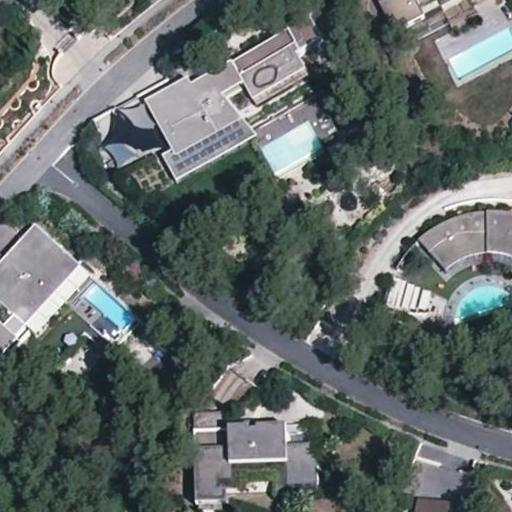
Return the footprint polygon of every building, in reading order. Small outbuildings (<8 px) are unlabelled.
[(388,0),(380,4),(396,36),(426,20),(423,14),(440,5),(444,12),(467,0),(470,0),(480,19),(508,6),(504,0),(388,0)] [(245,122),(225,98),(246,86),(259,109),(312,80),(299,57),(325,43),(311,19),(288,31),(290,33),(236,63),(193,87),(189,80),(147,103),(174,153),(178,160),(245,122)] [(190,82),(205,75),(192,46),(177,53),(190,82)] [(336,119),(349,142),(372,129),(359,106),(336,119)] [(259,140),(245,122),(178,160),(174,153),(164,159),(178,184),(259,140)] [(144,192),(158,184),(150,169),(136,176),(144,192)] [(421,241),(447,273),(461,264),(473,259),(486,257),(497,258),(507,259),(511,261),(511,218),(508,217),(490,216),(472,218),(454,222),(437,230),(421,241)] [(6,261),(28,282),(4,308),(17,320),(7,332),(0,325),(0,369),(22,345),(17,340),(27,329),(82,269),(37,227),(6,261)] [(0,267),(0,304),(4,308),(28,282),(6,261),(0,267)] [(94,280),(82,269),(27,329),(39,340),(94,280)] [(391,285),(387,312),(441,319),(445,293),(391,285)] [(319,489),(317,447),(288,448),(287,429),(259,430),(259,433),(252,434),(251,430),(231,431),(230,427),(230,413),(193,415),(197,499),(218,498),(218,486),(234,485),(233,467),(287,465),(288,490),(319,489)] [(259,433),(259,430),(259,425),(230,427),(231,431),(251,430),(252,434),(259,433)] [(317,447),(316,428),(287,429),(288,448),(317,447)] [(319,499),(319,489),(288,490),(287,465),(233,467),(234,485),(218,486),(218,498),(197,499),(197,508),(232,507),(232,496),(244,495),(244,478),(277,477),(278,501),(319,499)] [(452,511),(453,508),(420,502),(418,511),(452,511)]
